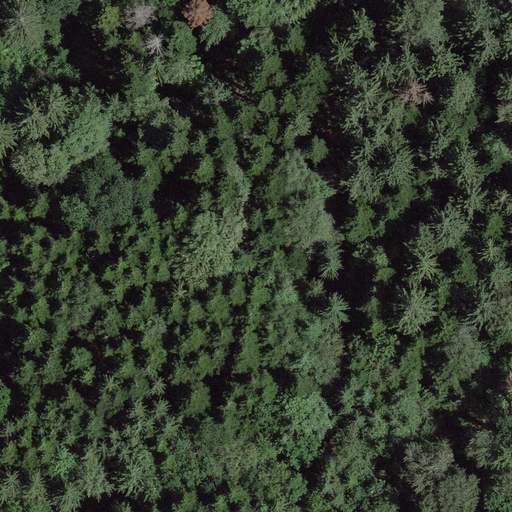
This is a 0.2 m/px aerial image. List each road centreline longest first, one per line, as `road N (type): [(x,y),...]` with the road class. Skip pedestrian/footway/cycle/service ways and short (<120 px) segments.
road 1 (track): [(511,431),(396,438),(214,471),(115,510),(0,506)]
road 2 (track): [(306,511),(334,391),(335,167),(313,0)]
